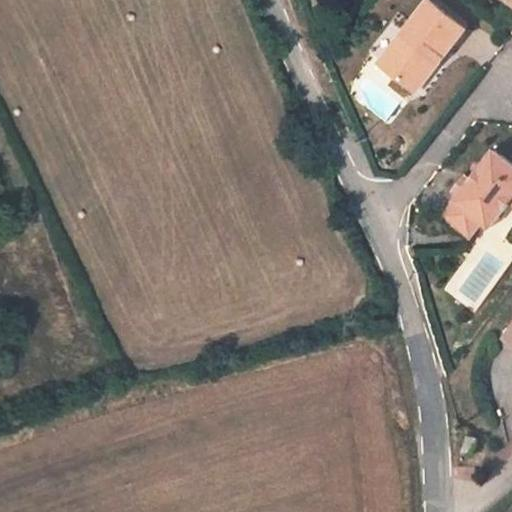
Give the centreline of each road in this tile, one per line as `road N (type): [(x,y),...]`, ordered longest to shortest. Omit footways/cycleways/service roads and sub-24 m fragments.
road 1 (residential): [(373,226),(425,343),(432,511)]
road 2 (residential): [(276,0),(373,226)]
road 3 (residential): [(373,226),(505,64)]
